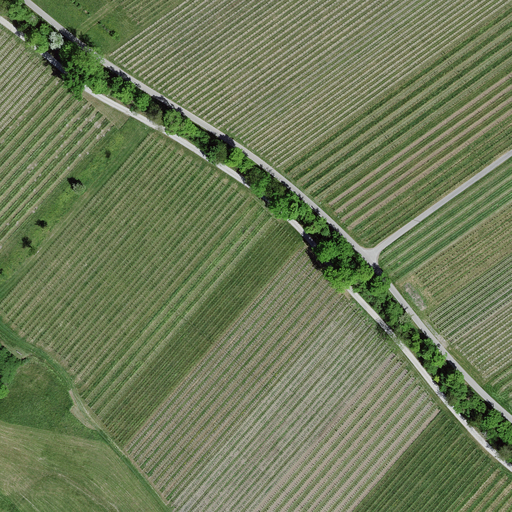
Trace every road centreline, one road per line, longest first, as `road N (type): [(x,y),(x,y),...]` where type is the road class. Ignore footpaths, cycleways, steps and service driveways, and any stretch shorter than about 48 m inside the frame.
road 1 (track): [(0,14),(95,92),(216,158),(288,215),(511,463)]
road 2 (track): [(24,0),(296,192),(347,236),(459,370),(511,419)]
road 3 (track): [(367,258),(511,152)]
